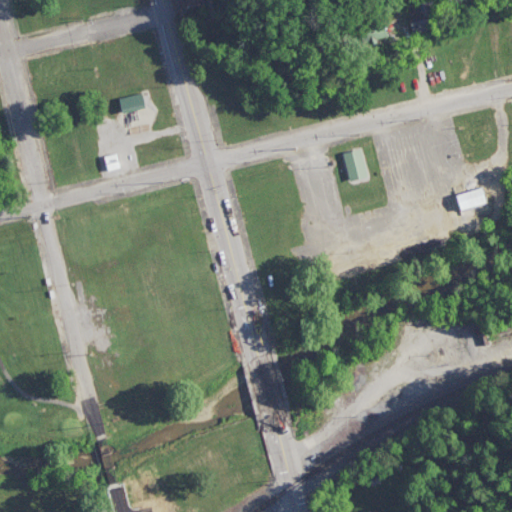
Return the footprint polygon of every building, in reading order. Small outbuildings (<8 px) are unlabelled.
[(427,0),(409,6),(418,34),(446,25),(437,0),(427,0)] [(356,23),(383,18),(388,41),(361,47),(356,23)] [(121,97),(125,111),(149,104),(145,90),(121,97)] [(353,179),(371,174),(363,147),(345,152),(353,179)] [(104,156),(117,152),(121,167),(108,171),(104,156)] [(460,193),(465,209),(491,201),(486,185),(460,193)]
